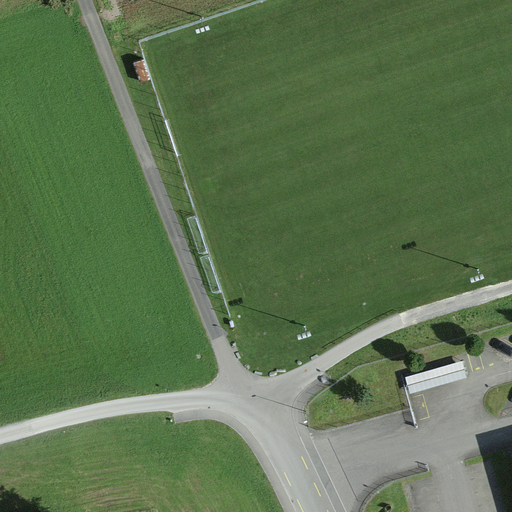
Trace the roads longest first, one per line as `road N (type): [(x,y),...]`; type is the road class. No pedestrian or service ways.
road 1 (track): [(511,290),(406,320),(247,398)]
road 2 (track): [(247,398),(108,410),(0,440)]
road 3 (unclassified): [(247,398),(304,511)]
